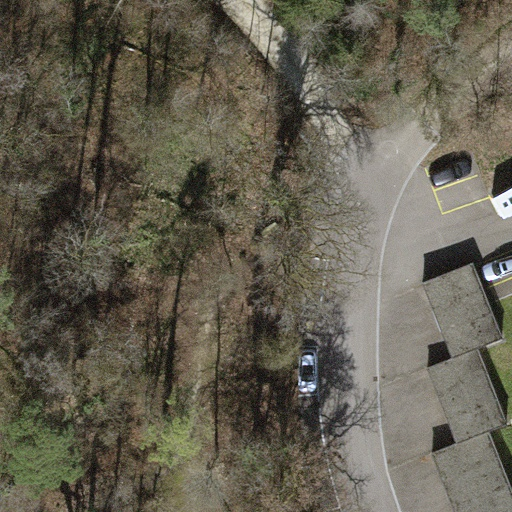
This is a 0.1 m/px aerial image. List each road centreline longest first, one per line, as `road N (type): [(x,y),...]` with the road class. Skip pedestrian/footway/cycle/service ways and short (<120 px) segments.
road 1 (residential): [(383,511),(365,454),(345,324),(383,183),(424,132)]
road 2 (track): [(383,183),(298,69),(225,0)]
